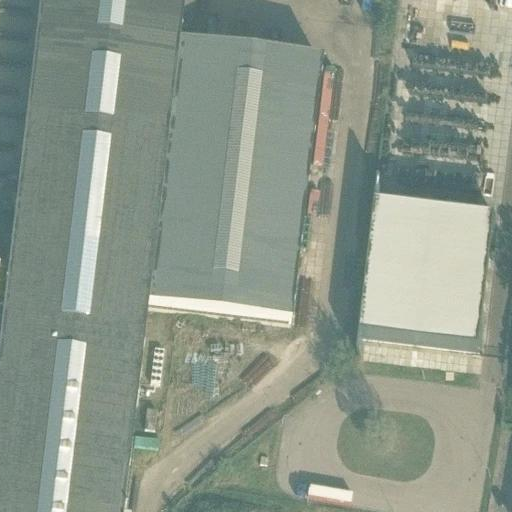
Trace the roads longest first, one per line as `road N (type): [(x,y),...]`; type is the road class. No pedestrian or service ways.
road 1 (unknown): [(318,0),(344,29),(351,58),(345,214),(329,335),(264,401),(178,465),(141,511)]
road 2 (unclassified): [(445,511),(327,489),(311,464),(319,420),(348,397),(450,409),(472,443)]
